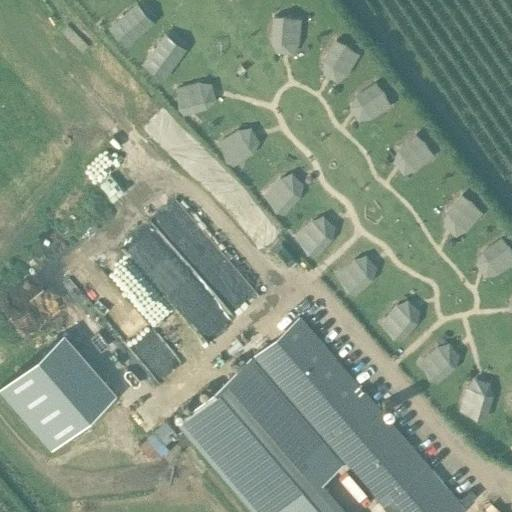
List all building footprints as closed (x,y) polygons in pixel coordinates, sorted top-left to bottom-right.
[(90,199),(70,214),(83,231),(103,217),(90,199)] [(181,364),(264,297),(241,268),(210,293),(150,219),(98,261),(181,364)] [(299,315),(253,354),(267,370),(388,511),(458,511),(464,506),(313,330),(299,315)] [(77,329),(5,382),(53,447),(125,394),(77,329)] [(347,511),(318,477),(331,464),(242,364),(175,421),(253,511),(347,511)]
